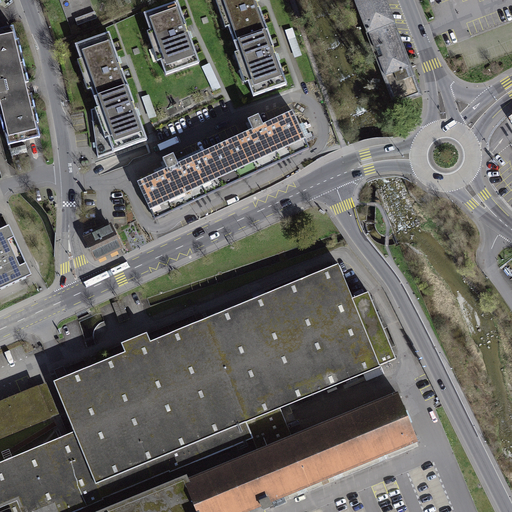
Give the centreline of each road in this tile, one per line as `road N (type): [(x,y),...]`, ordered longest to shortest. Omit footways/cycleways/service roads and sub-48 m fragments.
road 1 (residential): [(509,511),(408,308),(355,235),(332,176)]
road 2 (residential): [(28,0),(51,68),(68,168),(72,265),(82,291)]
road 3 (primary): [(332,176),(82,291)]
